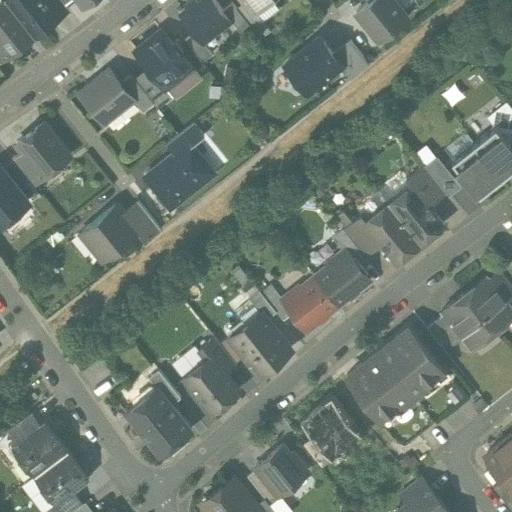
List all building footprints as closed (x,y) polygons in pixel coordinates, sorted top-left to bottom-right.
[(6,0),(0,4),(0,43),(8,55),(9,54),(34,35),(6,0)] [(6,0),(34,35),(57,16),(59,15),(46,0),(6,0)] [(46,0),(59,15),(57,16),(58,17),(69,8),(64,3),(62,0),(46,0)] [(194,33),(202,42),(230,20),(223,10),(214,0),(197,0),(180,15),(194,33)] [(244,0),(247,2),(254,11),(267,0),(244,0)] [(356,12),(378,40),(407,18),(392,0),(370,0),(356,12)] [(247,2),(238,9),(260,37),(269,30),(254,11),(247,2)] [(223,10),(230,20),(240,32),(249,25),(232,3),(223,10)] [(134,50),(148,68),(165,90),(166,89),(192,68),(182,56),(183,51),(176,42),(171,42),(161,29),(134,50)] [(202,42),(194,33),(185,40),(203,62),(212,55),(202,42)] [(285,64),(292,73),(291,73),(290,79),(294,84),(301,85),(302,84),(307,91),(340,65),(341,64),(333,54),(319,37),(285,64)] [(333,54),(341,64),(340,65),(351,78),(369,63),(350,40),(333,54)] [(8,55),(0,43),(0,63),(10,55),(9,54),(8,55)] [(110,68),(80,93),(104,123),(134,99),(134,98),(121,82),(110,68)] [(148,68),(135,80),(153,102),(157,108),(172,96),(166,89),(165,90),(148,68)] [(130,74),(121,82),(134,98),(134,99),(143,111),(153,102),(135,80),(130,74)] [(495,126),(508,142),(511,138),(511,108),(506,102),(488,116),(495,126)] [(166,144),(173,153),(189,141),(192,145),(204,135),(194,122),(166,144)] [(17,144),(23,151),(43,175),(69,155),(43,123),(17,144)] [(473,143),(501,178),(511,168),(511,146),(508,142),(495,126),(473,143)] [(173,153),(145,176),(170,207),(214,172),(192,145),(189,141),(173,153)] [(464,177),(479,196),(487,189),(501,178),(473,143),(451,161),(464,177)] [(23,151),(12,160),(30,183),(32,184),(43,175),(23,151)] [(425,167),(446,192),(448,195),(459,186),(436,158),(425,167)] [(12,160),(2,168),(21,191),(30,183),(12,160)] [(0,164),(0,223),(29,201),(21,191),(2,168),(0,164)] [(411,185),(429,206),(446,192),(425,167),(424,165),(405,179),(410,185),(411,185)] [(388,203),(420,243),(443,224),(429,206),(411,185),(410,185),(388,203)] [(139,201),(123,214),(138,232),(137,232),(145,242),(161,230),(139,201)] [(364,222),(382,244),(396,262),(420,243),(388,203),(365,221),(364,222)] [(116,205),(81,232),(103,260),(137,232),(138,232),(123,214),(116,205)] [(342,229),(352,222),(343,211),(334,219),(342,229)] [(343,230),(365,257),(382,244),(364,222),(365,221),(361,215),(352,222),(342,229),(343,230)] [(345,253),(355,265),(365,257),(343,230),(333,238),(345,253)] [(314,277),(337,306),(368,282),(363,275),(364,274),(358,266),(356,267),(355,265),(345,253),(314,277)] [(511,289),(498,272),(488,279),(505,300),(511,295),(511,289)] [(485,275),(463,293),(493,330),(511,315),(511,308),(505,300),(488,279),(485,275)] [(314,277),(283,302),(293,314),(306,331),(337,306),(314,277)] [(261,294),(276,313),(283,322),(293,314),(283,302),(271,286),(261,294)] [(261,313),(267,321),(276,313),(261,294),(259,291),(248,299),(260,314),(261,313)] [(463,293),(441,310),(445,314),(461,335),(471,348),(493,330),(463,293)] [(231,337),(230,339),(244,357),(249,362),(252,360),(262,373),(290,350),(267,321),(261,313),(260,314),(245,326),(242,321),(227,333),(231,337)] [(461,335),(445,314),(435,322),(452,343),(461,335)] [(408,327),(377,352),(412,395),(443,370),(408,327)] [(198,351),(206,360),(211,356),(225,373),(235,365),(235,364),(220,346),(214,338),(198,351)] [(230,339),(220,346),(235,364),(244,357),(230,339)] [(377,352),(346,377),(381,420),(412,395),(377,352)] [(206,360),(183,378),(211,414),(239,391),(225,373),(211,356),(206,360)] [(155,388),(156,387),(171,406),(180,398),(158,370),(148,379),(155,388)] [(155,388),(125,412),(160,456),(191,431),(171,406),(156,387),(155,388)] [(299,416),(328,457),(361,435),(333,393),(299,416)] [(34,394),(23,403),(27,408),(38,399),(34,394)] [(38,425),(30,414),(8,431),(16,442),(38,425)] [(43,422),(38,425),(16,442),(11,446),(10,452),(17,460),(22,461),(34,476),(66,452),(43,422)] [(499,473),(504,478),(511,488),(511,446),(506,439),(486,454),(492,462),(490,464),(498,474),(499,473)] [(256,469),(277,496),(305,473),(299,465),(301,464),(292,453),(290,454),(283,445),(255,468),(256,469)] [(88,480),(66,452),(34,476),(56,504),(56,505),(72,493),(88,480)] [(247,477),(269,505),(279,497),(277,496),(256,469),(247,477)] [(399,496),(406,505),(428,488),(420,478),(399,496)] [(511,488),(504,478),(493,487),(511,510),(511,488)] [(203,505),(208,511),(259,511),(255,506),(234,480),(203,505)] [(406,505),(397,511),(442,511),(446,509),(429,487),(428,488),(406,505)] [(73,511),(82,505),(72,493),(56,505),(56,504),(46,511),(73,511)] [(255,506),(259,511),(274,511),(264,499),(255,506)] [(82,505),(73,511),(91,511),(85,503),(82,505)]
